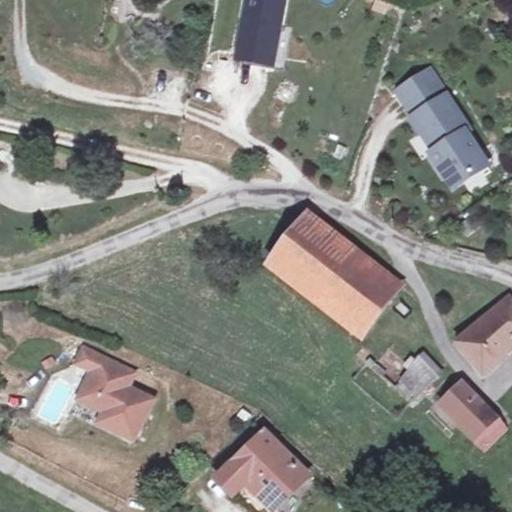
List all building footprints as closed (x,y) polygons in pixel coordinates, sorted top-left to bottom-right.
[(250,0),(242,46),(276,53),(279,32),(285,0),(250,0)] [(292,34),(279,32),(276,53),(242,46),(241,55),(286,64),(292,34)] [(450,188),(484,169),(463,134),(467,132),(433,71),(400,90),(415,116),(413,117),(432,152),(430,154),(450,188)] [(303,222),(275,268),(367,324),(396,279),(303,222)] [(480,228),(468,237),(475,246),(487,237),(480,228)] [(511,303),(511,302),(457,338),(479,369),(505,353),(511,361),(511,303)] [(442,373),(425,354),(402,378),(419,393),(442,373)] [(157,376),(127,359),(102,397),(124,411),(116,426),(151,444),(174,405),(148,394),(157,376)] [(461,387),(445,400),(479,442),(496,426),(461,387)] [(264,431),(219,475),(232,489),(247,476),(271,499),(302,473),(264,431)]
